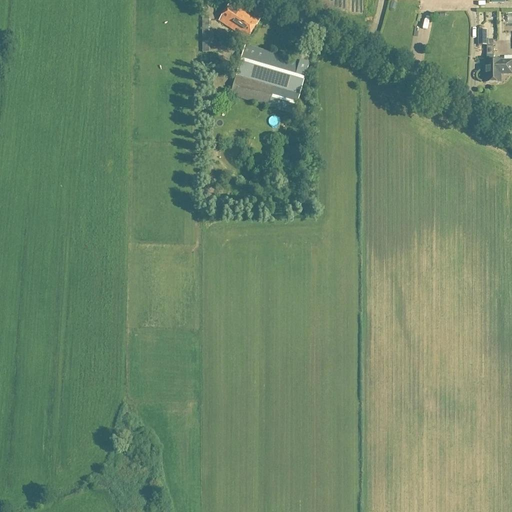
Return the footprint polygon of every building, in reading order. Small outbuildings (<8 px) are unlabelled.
[(247,40),(258,21),(263,14),(255,8),(250,16),(230,3),(219,21),(247,40)] [(202,33),(211,33),(211,18),(202,18),(202,33)] [(511,33),(511,26),(502,27),(503,42),(511,41),(511,33)] [(478,30),(478,45),(487,45),(487,30),(478,30)] [(213,34),(202,34),(202,53),(213,53),(213,34)] [(299,95),(309,65),(245,46),(233,96),(300,116),(306,97),(299,95)] [(511,74),(511,68),(511,61),(500,61),(500,60),(495,60),(495,51),(494,52),(494,48),(490,48),(490,57),(486,57),(486,60),(485,60),(485,83),(500,82),(500,75),(511,74)]
